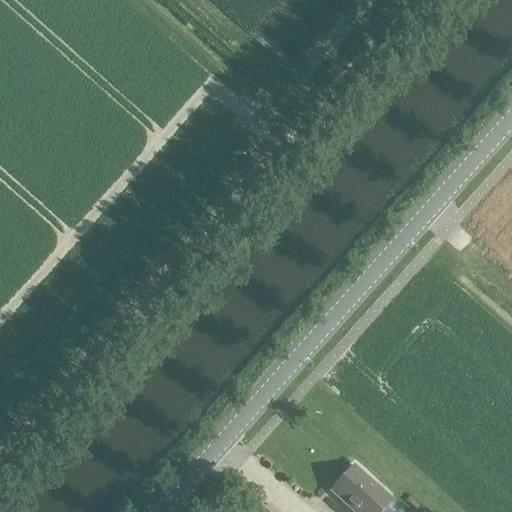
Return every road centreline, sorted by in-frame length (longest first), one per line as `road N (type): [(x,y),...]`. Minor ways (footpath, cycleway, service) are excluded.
road 1 (unclassified): [(0,469),(422,0)]
road 2 (tertiary): [(159,511),(511,117)]
